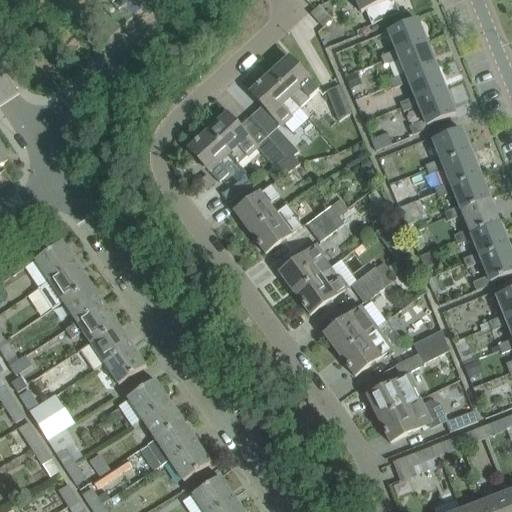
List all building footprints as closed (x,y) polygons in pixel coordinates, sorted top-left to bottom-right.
[(318,0),(311,6),(315,10),(320,7),(324,3),(321,0),(318,0)] [(393,0),(355,0),(361,13),(365,11),(371,26),(399,14),(393,0)] [(315,10),(310,14),(323,29),(332,21),(320,7),(315,10)] [(384,67),(399,61),(397,57),(427,45),(417,21),(388,33),(396,53),(381,59),(384,67)] [(393,89),(408,83),(407,81),(437,68),(427,45),(397,57),(399,61),(405,76),(390,82),(393,89)] [(289,60),(271,77),(300,109),(310,100),(319,92),(310,82),(289,58),(288,59),(289,60)] [(403,113),(417,107),(416,104),(446,92),(437,68),(407,81),(408,83),(414,98),(399,104),(403,113)] [(346,78),(351,90),(362,86),(357,74),(346,78)] [(252,92),(251,93),(264,108),(272,117),(273,117),(281,126),(300,109),(271,77),(252,93),(252,92)] [(326,92),(339,122),(348,115),(336,87),(326,92)] [(416,104),(417,107),(423,122),(409,128),(413,136),(429,130),(428,127),(456,116),(446,92),(416,104)] [(227,117),(209,133),(229,155),(239,166),(257,149),(248,139),(249,139),(241,130),(227,115),(226,116),(227,117)] [(278,130),(269,138),(288,159),(293,155),(293,156),(297,152),(278,130)] [(428,176),(443,170),(442,167),(472,155),(462,130),(432,143),(440,162),(425,168),(428,176)] [(190,149),(189,150),(210,174),(211,173),(220,183),(229,175),(219,164),(229,155),(209,133),(191,150),(190,149)] [(387,134),(372,141),(376,151),(392,145),(387,134)] [(257,149),(275,169),(288,159),(269,138),(257,149)] [(293,155),(288,159),(275,169),(269,173),(275,182),(299,164),(293,156),(293,155)] [(437,200),(452,194),(451,190),(481,178),(472,155),(442,167),(443,170),(449,185),(434,191),(437,200)] [(361,162),(361,168),(365,171),(370,169),(370,164),(366,161),(361,162)] [(221,195),(228,204),(252,186),(245,177),(221,195)] [(447,223),(461,217),(460,214),(491,201),(481,178),(451,190),(452,194),(459,209),(444,215),(447,223)] [(407,181),(389,188),(397,207),(415,200),(407,181)] [(251,202),(235,213),(236,214),(237,214),(251,234),(275,216),(268,206),(279,197),(272,187),(261,195),(261,194),(251,202)] [(374,191),(366,197),(371,204),(379,199),(374,191)] [(332,208),(307,227),(313,235),(338,217),(348,209),(342,201),(332,208)] [(457,247),(472,241),(470,237),(500,225),(491,201),(460,214),(461,217),(467,232),(453,237),(457,247)] [(416,204),(399,211),(406,229),(423,222),(416,204)] [(275,216),(251,234),(266,253),(265,254),(266,255),(282,243),(292,236),(291,236),(302,228),(287,208),(275,216)] [(338,217),(313,235),(320,245),(345,226),(338,217)] [(466,269),(481,263),(480,260),(510,248),(500,225),(470,237),(472,241),(477,254),(462,260),(466,269)] [(388,226),(376,236),(382,245),(392,238),(395,235),(388,226)] [(35,262),(49,283),(77,265),(63,243),(35,262)] [(296,263),(280,275),(281,276),(282,275),(296,295),(332,269),(317,248),(306,256),(296,263)] [(480,260),(481,263),(487,278),(472,284),(475,293),(493,286),(491,283),(511,274),(511,253),(510,248),(480,260)] [(53,311),(63,304),(91,285),(77,265),(49,283),(38,290),(53,311)] [(332,269),(296,295),(311,315),(310,315),(310,316),(327,304),(336,298),(335,297),(347,289),(332,269)] [(375,271),(350,288),(357,297),(381,279),(375,271)] [(381,279),(357,297),(363,306),(388,288),(381,279)] [(434,280),(428,282),(434,297),(440,295),(434,280)] [(63,304),(76,323),(104,305),(91,285),(63,304)] [(492,333),(506,327),(504,323),(511,319),(511,291),(495,299),(502,317),(488,323),(492,333)] [(82,332),(90,344),(91,345),(119,326),(104,305),(76,323),(76,324),(66,331),(72,340),(82,332)] [(350,317),(325,336),(325,337),(326,336),(341,356),(376,330),(361,309),(351,317),(350,317)] [(501,356),(511,351),(511,319),(504,323),(506,327),(511,341),(497,347),(501,356)] [(104,364),(105,366),(133,347),(119,326),(91,345),(90,344),(80,352),(93,372),(104,364)] [(376,330),(341,356),(355,376),(354,377),(355,378),(371,366),(381,359),(381,358),(391,351),(376,330)] [(414,347),(419,355),(445,341),(441,332),(414,347)] [(464,339),(454,343),(463,367),(474,362),(464,339)] [(0,350),(7,362),(10,367),(19,361),(16,357),(7,341),(0,345),(0,350)] [(445,341),(419,355),(420,359),(424,366),(449,352),(445,341)] [(133,347),(105,366),(119,387),(147,368),(133,347)] [(25,357),(19,361),(10,367),(10,368),(16,376),(31,366),(25,357)] [(28,388),(28,387),(21,378),(12,385),(18,394),(28,388)] [(396,384),(367,398),(368,399),(369,398),(380,421),(420,401),(408,378),(402,381),(396,384)] [(128,400),(142,421),(170,402),(155,381),(128,400)] [(0,389),(0,399),(6,408),(15,403),(5,386),(0,389)] [(19,398),(31,415),(40,409),(29,391),(19,398)] [(420,401),(380,421),(391,443),(390,443),(391,444),(419,430),(430,424),(431,427),(446,420),(443,413),(439,406),(431,404),(423,408),(420,401)] [(142,421),(155,441),(156,442),(184,423),(170,402),(142,421)] [(15,403),(6,408),(16,423),(25,417),(15,403)] [(31,415),(49,444),(67,431),(57,416),(48,422),(40,409),(31,415)] [(446,424),(450,434),(478,423),(474,413),(446,424)] [(511,415),(502,419),(507,431),(511,428),(511,415)] [(502,419),(485,426),(490,437),(507,431),(502,419)] [(169,461),(170,462),(197,444),(184,423),(156,442),(155,441),(148,447),(162,466),(166,464),(169,461)] [(23,435),(32,450),(42,444),(32,429),(23,435)] [(475,430),(458,437),(462,448),(479,442),(475,430)] [(57,456),(67,449),(75,443),(67,431),(49,444),(57,456)] [(458,437),(441,444),(445,455),(462,448),(458,437)] [(42,444),(32,450),(42,465),(51,460),(42,444)] [(197,444),(170,462),(184,483),(212,465),(197,444)] [(434,459),(430,448),(413,455),(417,466),(434,459)] [(57,456),(67,472),(77,465),(67,449),(57,456)] [(98,457),(89,462),(100,477),(107,473),(106,470),(98,457)] [(434,459),(417,466),(420,473),(433,468),(436,463),(434,459)] [(77,465),(67,472),(79,491),(90,485),(77,465)] [(193,496),(203,511),(215,511),(235,499),(221,478),(193,496)] [(60,493),(70,508),(79,503),(69,487),(60,493)] [(83,497),(92,511),(96,511),(102,508),(91,491),(83,497)] [(511,511),(511,510),(506,494),(483,503),(486,511),(511,511)] [(215,511),(243,511),(235,499),(215,511)] [(70,508),(72,511),(84,511),(79,503),(70,508)] [(486,511),(483,503),(461,511),(486,511)]
